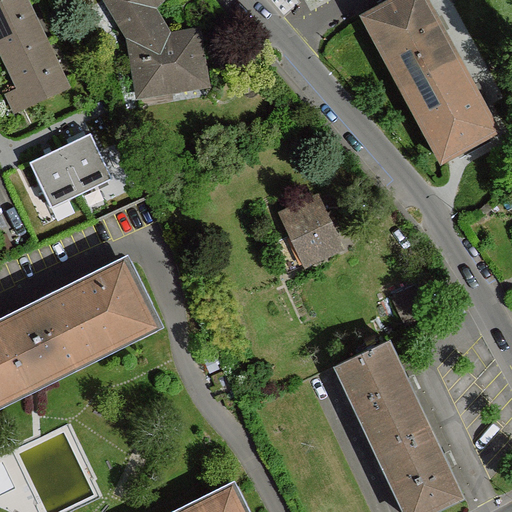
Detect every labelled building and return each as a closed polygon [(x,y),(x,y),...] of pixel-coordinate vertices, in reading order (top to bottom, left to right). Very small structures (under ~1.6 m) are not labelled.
[(44,40),(24,0),(8,0),(0,4),(0,45),(7,59),(44,40)] [(137,63),(142,94),(173,89),(172,82),(204,76),(199,45),(180,47),(178,38),(169,39),(151,8),(159,0),(109,0),(136,46),(142,45),(144,62),(137,63)] [(426,0),(402,0),(367,19),(407,90),(459,61),(426,0)] [(44,40),(7,59),(28,105),(66,87),(44,40)] [(459,61),(407,90),(444,160),(497,132),(459,61)] [(91,131),(30,160),(52,206),(113,178),(91,131)] [(318,199),(283,215),(306,264),(341,248),(318,199)] [(0,322),(0,332),(29,390),(158,327),(125,261),(0,322)] [(435,312),(422,285),(395,298),(408,324),(435,312)] [(0,332),(0,404),(29,390),(0,332)] [(387,341),(338,365),(380,454),(430,431),(387,341)] [(220,369),(214,356),(205,360),(211,373),(220,369)] [(430,431),(380,454),(407,511),(430,511),(461,497),(430,431)] [(177,511),(246,511),(233,485),(177,511)]
